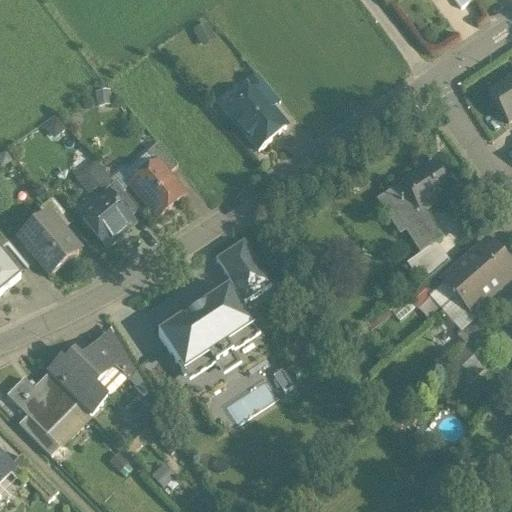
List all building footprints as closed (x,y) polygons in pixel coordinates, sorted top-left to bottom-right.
[(471,5),(467,0),(450,0),(461,13),(471,5)] [(280,106),(257,79),(247,87),(254,96),(254,95),(270,114),(280,106)] [(511,82),(488,99),(508,128),(511,125),(511,82)] [(270,114),(254,95),(254,96),(242,106),(236,105),(228,112),(227,118),(258,155),(285,132),(270,114)] [(177,171),(158,148),(147,157),(158,170),(159,169),(167,179),(177,171)] [(158,170),(147,179),(145,178),(140,177),(131,185),(130,190),(157,222),(184,200),(167,179),(159,169),(158,170)] [(417,178),(392,195),(400,206),(399,206),(399,207),(390,213),(404,234),(405,234),(420,257),(436,247),(440,243),(422,216),(451,197),(436,174),(421,184),(417,178)] [(137,216),(113,188),(103,196),(107,200),(108,200),(128,224),(137,216)] [(128,224),(108,200),(107,200),(80,223),(82,225),(82,228),(85,232),(88,233),(105,253),(133,229),(128,224)] [(69,229),(49,205),(39,213),(50,227),(51,226),(60,237),(69,229)] [(50,227),(24,249),(37,265),(51,281),(78,258),(60,237),(51,226),(50,227)] [(24,249),(15,239),(6,247),(7,248),(28,273),(37,265),(24,249)] [(420,257),(406,267),(422,289),(448,266),(449,265),(436,247),(420,257)] [(456,275),(443,287),(443,288),(456,302),(501,263),(488,247),(456,275)] [(242,307),(243,308),(271,290),(245,250),(244,248),(216,266),(233,293),(242,307)] [(0,257),(0,298),(20,282),(0,257)] [(511,275),(501,263),(456,302),(469,317),(469,318),(483,306),(511,280),(511,275)] [(448,266),(422,289),(431,299),(443,288),(443,287),(456,275),(448,266)] [(157,339),(183,380),(211,361),(216,369),(233,359),(228,350),(254,334),(238,309),(242,307),(233,293),(230,295),(228,293),(157,339)] [(483,306),(469,318),(469,317),(457,328),(470,344),(494,318),(483,306)] [(147,397),(115,342),(103,354),(117,367),(113,371),(143,400),(147,397)] [(72,377),(61,366),(48,380),(77,409),(89,421),(106,404),(93,391),(113,371),(117,367),(103,354),(99,349),(72,377)] [(468,349),(449,366),(466,385),(486,367),(468,349)] [(48,380),(34,394),(24,384),(7,401),(27,422),(46,441),(47,440),(77,409),(48,380)] [(226,408),(238,427),(280,400),(267,381),(226,408)] [(46,441),(27,422),(19,430),(50,461),(59,452),(47,440),(46,441)] [(11,471),(0,459),(0,487),(10,478),(14,474),(11,471)] [(58,497),(21,460),(11,471),(14,474),(10,478),(23,491),(28,487),(48,507),(58,497)]
